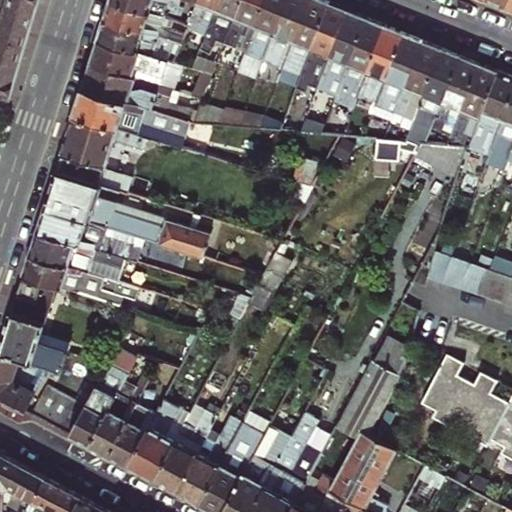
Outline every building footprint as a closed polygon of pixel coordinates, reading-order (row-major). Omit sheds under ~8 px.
[(32,15),(36,0),(5,0),(4,7),(32,15)] [(164,16),(114,0),(110,0),(105,18),(162,36),(180,42),(181,40),(188,24),(173,19),(170,29),(161,26),(164,16)] [(179,0),(114,0),(164,16),(167,7),(177,10),(179,0)] [(206,36),(219,0),(197,0),(196,5),(188,24),(181,40),(201,48),(206,36)] [(227,13),(235,16),(241,0),(219,0),(206,36),(217,40),(227,13)] [(241,0),(235,16),(224,43),(237,48),(248,21),(255,24),(265,0),(241,0)] [(274,32),(286,0),(265,0),(255,24),(245,51),(256,55),(266,28),(274,32)] [(283,36),(291,39),(306,0),(286,0),(274,32),(263,59),(273,62),(283,36)] [(324,0),(306,0),(291,39),(280,65),(293,70),(304,44),(312,47),(330,2),(324,0)] [(330,54),(349,10),(330,2),(312,47),(301,74),(312,78),(323,51),(330,54)] [(32,15),(4,7),(0,19),(0,37),(24,45),(32,15)] [(367,17),(349,10),(330,54),(320,81),(317,87),(336,94),(367,17)] [(227,13),(217,40),(224,43),(235,16),(227,13)] [(357,96),(386,24),(367,17),(336,94),(334,98),(353,105),(357,96)] [(162,36),(105,18),(98,37),(152,54),(155,45),(158,46),(162,36)] [(248,21),(237,48),(245,51),(255,24),(248,21)] [(357,96),(376,104),(404,32),(386,24),(357,96)] [(266,28),(256,55),(263,59),(274,32),(266,28)] [(404,32),(376,104),(387,108),(397,82),(405,84),(423,39),(404,32)] [(283,36),(273,62),(280,65),(291,39),(283,36)] [(0,37),(0,68),(16,73),(24,45),(0,37)] [(169,60),(152,54),(98,37),(91,61),(132,74),(134,65),(164,75),(169,60)] [(424,92),(442,47),(423,39),(405,84),(394,111),(406,116),(416,89),(424,92)] [(304,44),(293,70),(301,74),(312,47),(304,44)] [(435,97),(443,100),(461,55),(442,47),(424,92),(414,119),(425,123),(435,97)] [(320,81),(330,54),(323,51),(312,78),(320,81)] [(461,55),(443,100),(432,126),(426,142),(447,144),(480,62),(461,55)] [(216,63),(198,56),(194,67),(212,74),(216,63)] [(161,83),(132,74),(91,61),(83,85),(190,119),(193,120),(196,113),(167,104),(173,87),(167,85),(161,83)] [(498,69),(480,62),(447,144),(458,145),(463,131),(469,116),(478,119),(480,114),(498,69)] [(134,65),(132,74),(161,83),(162,79),(164,75),(134,65)] [(16,73),(0,68),(0,98),(8,100),(16,73)] [(501,122),(511,94),(511,75),(498,69),(480,114),(492,119),(481,147),(491,147),(501,122)] [(397,82),(387,108),(394,111),(405,84),(397,82)] [(184,137),(190,119),(83,85),(74,112),(138,132),(141,123),(184,137)] [(416,89),(406,116),(414,119),(424,92),(416,89)] [(511,94),(501,122),(511,126),(511,94)] [(435,97),(425,123),(432,126),(443,100),(435,97)] [(213,122),(217,123),(221,110),(201,102),(196,113),(193,120),(213,122)] [(145,148),(149,136),(138,132),(74,112),(56,170),(103,185),(117,139),(145,148)] [(241,125),(257,126),(260,117),(244,114),(241,125)] [(279,128),(300,130),(303,122),(285,115),(282,122),(279,128)] [(469,116),(463,131),(472,134),(478,119),(469,116)] [(282,122),(260,117),(257,126),(279,128),(282,122)] [(138,132),(149,136),(193,150),(198,135),(208,138),(213,122),(193,120),(190,119),(184,137),(141,123),(138,132)] [(511,148),(511,126),(501,122),(491,147),(511,148)] [(458,145),(447,144),(426,142),(424,141),(415,157),(456,175),(466,145),(458,145)] [(212,233),(167,219),(165,226),(123,213),(114,210),(117,202),(99,197),(103,185),(56,170),(44,206),(107,226),(136,235),(204,256),(216,260),(224,237),(212,233)] [(120,190),(103,185),(99,197),(117,202),(114,210),(123,213),(165,226),(167,219),(167,217),(126,204),(129,193),(120,190)] [(44,206),(37,230),(125,257),(128,259),(133,242),(105,233),(107,226),(44,206)] [(136,235),(107,226),(105,233),(133,242),(136,235)] [(29,253),(93,273),(96,263),(120,271),(125,257),(37,230),(29,253)] [(442,282),(452,253),(434,247),(427,277),(442,282)] [(55,282),(80,291),(83,283),(117,294),(136,300),(140,288),(117,281),(93,273),(29,253),(23,272),(41,278),(55,282)] [(290,261),(275,253),(263,275),(251,298),(249,301),(263,309),(290,261)] [(442,282),(460,288),(471,260),(452,253),(442,282)] [(478,294),(490,266),(471,260),(460,288),(478,294)] [(117,281),(120,271),(96,263),(93,273),(117,281)] [(511,273),(490,266),(478,294),(500,301),(511,273)] [(23,273),(16,294),(33,300),(41,278),(23,272),(23,273)] [(511,305),(511,273),(500,301),(511,305)] [(55,282),(41,278),(33,300),(16,294),(0,343),(0,350),(33,362),(61,371),(67,350),(37,340),(55,282)] [(114,302),(117,294),(83,283),(80,291),(114,302)] [(387,328),(371,358),(401,375),(404,369),(405,367),(411,342),(387,328)] [(106,363),(84,405),(69,433),(88,443),(114,394),(106,390),(117,369),(127,351),(116,345),(106,363)] [(26,386),(33,362),(0,350),(0,396),(23,409),(33,390),(26,386)] [(492,440),(511,403),(492,393),(499,380),(486,373),(480,384),(460,374),(466,362),(450,353),(425,404),(439,411),(435,417),(459,429),(463,421),(475,427),(472,434),(489,443),(492,440)] [(375,489),(396,449),(369,434),(401,375),(371,358),(335,424),(357,436),(330,486),(338,490),(337,493),(343,496),(340,501),(347,505),(349,500),(364,508),(375,489)] [(126,373),(117,369),(106,390),(114,394),(125,374),(126,373)] [(125,374),(114,394),(88,443),(107,454),(140,394),(125,387),(130,377),(125,374)] [(30,412),(42,419),(58,390),(45,383),(30,412)] [(142,389),(140,394),(107,454),(127,464),(162,400),(142,389)] [(56,426),(71,398),(58,390),(42,419),(56,426)] [(163,397),(162,400),(127,464),(153,478),(184,420),(189,411),(163,397)] [(69,433),(84,405),(71,398),(56,426),(69,433)] [(511,400),(511,403),(492,440),(506,447),(503,453),(511,458),(511,400)] [(175,490),(209,429),(220,408),(207,401),(194,425),(184,420),(153,478),(175,490)] [(248,511),(287,511),(301,488),(321,451),(304,442),(318,417),(303,409),(290,435),(248,511)] [(197,502),(235,431),(241,419),(231,414),(219,434),(209,429),(175,490),(197,502)] [(268,423),(257,443),(241,474),(220,511),(248,511),(290,435),(268,423)] [(232,469),(248,438),(235,431),(197,502),(215,511),(220,511),(241,474),(232,469)] [(241,474),(257,443),(248,438),(232,469),(241,474)] [(4,498),(28,511),(46,476),(0,450),(0,485),(4,485),(4,498)] [(424,463),(418,474),(439,485),(444,474),(424,463)] [(27,511),(47,511),(50,507),(58,511),(56,511),(73,511),(82,495),(46,476),(28,511),(27,511)] [(0,485),(0,511),(27,511),(28,511),(4,498),(4,485),(0,485)] [(330,486),(328,491),(316,511),(362,511),(364,508),(349,500),(347,505),(340,501),(343,496),(337,493),(338,490),(330,486)] [(316,511),(328,491),(321,487),(316,496),(301,488),(287,511),(316,511)] [(375,489),(364,508),(362,511),(382,511),(391,498),(375,489)] [(95,511),(100,504),(82,495),(73,511),(95,511)]
